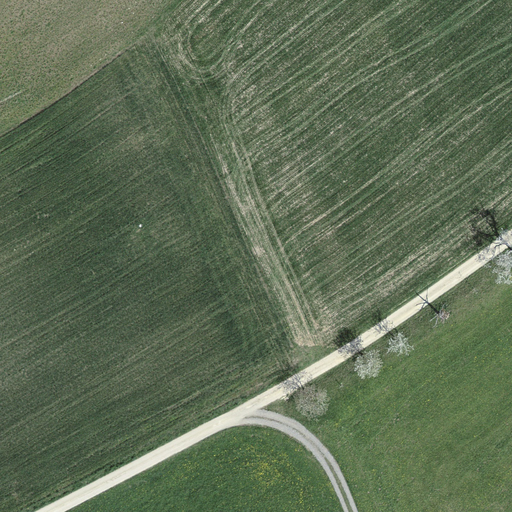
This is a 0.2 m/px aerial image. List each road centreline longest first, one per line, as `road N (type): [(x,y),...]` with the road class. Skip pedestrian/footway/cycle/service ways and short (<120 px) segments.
road 1 (track): [(42,511),(249,403),(511,235)]
road 2 (track): [(225,416),(309,459),(336,511)]
